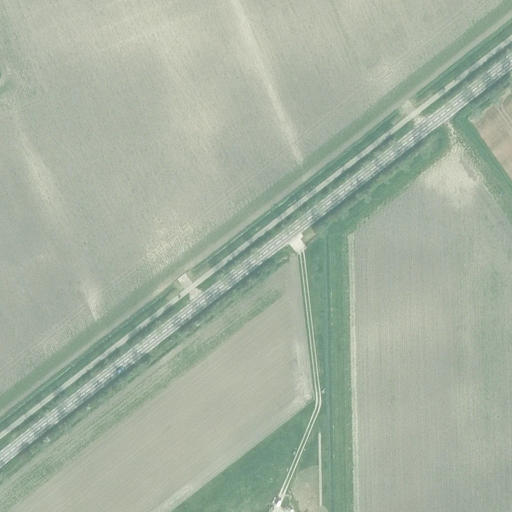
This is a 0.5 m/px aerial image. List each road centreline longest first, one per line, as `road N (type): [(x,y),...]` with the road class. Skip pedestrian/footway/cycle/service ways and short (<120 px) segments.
road 1 (secondary): [(0,459),(511,60)]
road 2 (track): [(288,235),(300,251),(317,408),(277,503)]
